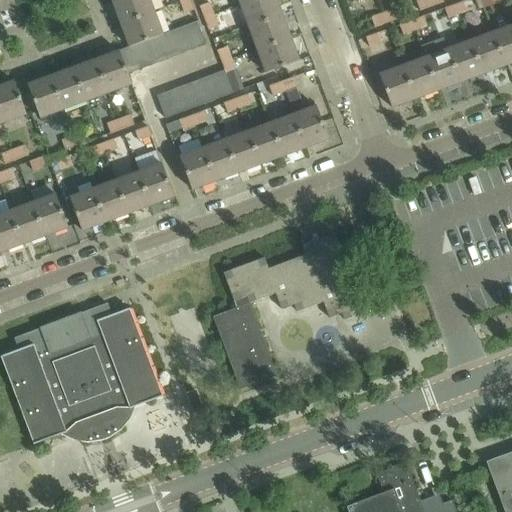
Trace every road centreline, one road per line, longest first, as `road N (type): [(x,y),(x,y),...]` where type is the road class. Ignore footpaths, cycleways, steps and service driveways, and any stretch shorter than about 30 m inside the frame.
road 1 (residential): [(0,299),(379,158)]
road 2 (unclassified): [(170,493),(511,367)]
road 3 (residential): [(379,158),(320,0)]
road 4 (residential): [(379,158),(413,155),(511,118)]
